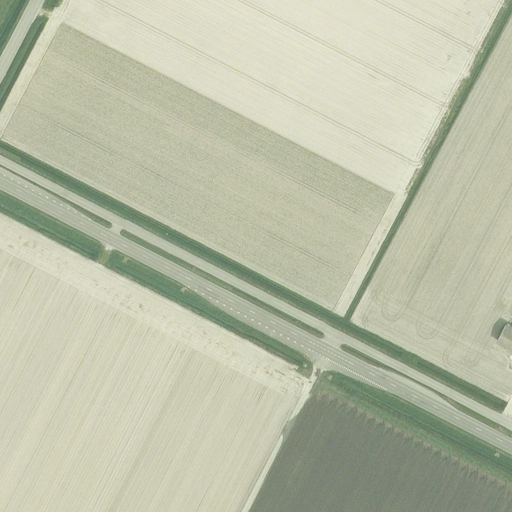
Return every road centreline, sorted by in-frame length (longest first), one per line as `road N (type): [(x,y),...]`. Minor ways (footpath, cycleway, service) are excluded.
road 1 (tertiary): [(511,446),(101,233)]
road 2 (unclassified): [(511,425),(111,218)]
road 3 (track): [(244,511),(336,335)]
road 4 (unclassified): [(111,218),(0,160)]
